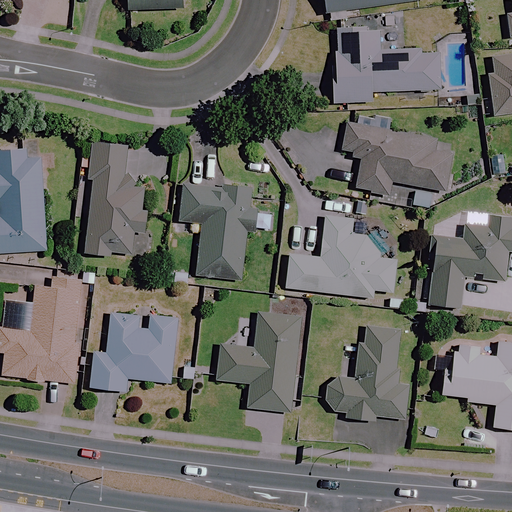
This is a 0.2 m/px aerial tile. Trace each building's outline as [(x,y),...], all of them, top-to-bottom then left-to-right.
[(121,0),(121,9),(177,10),(177,0),(121,0)] [(318,0),(321,16),(424,0),(318,0)] [(376,30),(332,31),(333,51),(329,51),(331,105),(370,104),(369,94),(436,91),(435,51),(377,53),(376,30)] [(479,97),(486,97),(489,118),(511,114),(511,56),(488,60),(474,62),(479,97)] [(473,107),(471,88),(439,90),(440,109),(473,107)] [(343,124),(339,153),(347,154),(346,160),(357,161),(352,192),(387,197),(389,185),(442,193),(448,155),(430,153),(432,138),(343,124)] [(127,147),(87,145),(82,259),(109,260),(110,255),(131,255),(132,236),(144,236),(145,212),(140,212),(141,186),(125,185),(127,147)] [(40,157),(0,158),(0,255),(44,254),(40,157)] [(256,211),(245,210),(246,190),(178,185),(175,222),(198,224),(194,278),(239,282),(242,238),(254,239),(256,211)] [(317,217),(313,257),(285,255),(283,288),(283,289),(373,300),(374,294),(390,296),(394,260),(378,259),(363,235),(350,234),(351,221),(317,217)] [(510,221),(469,217),(468,227),(461,226),(459,242),(431,239),(425,306),(458,310),(461,280),(502,284),(505,253),(511,254),(511,232),(509,232),(510,221)] [(50,279),(49,289),(33,287),(31,305),(0,302),(0,378),(72,386),(76,345),(73,345),(79,281),(50,279)] [(136,318),(107,315),(103,355),(90,354),(87,390),(124,393),(125,380),(168,384),(174,320),(148,317),(147,332),(135,331),(136,318)] [(296,319),(253,315),(250,350),(216,347),(213,382),(248,385),(245,410),(288,414),(296,319)] [(394,370),(398,332),(365,329),(363,345),(356,344),(352,380),(334,379),(330,413),(342,414),(341,420),(373,423),(374,418),(401,421),(405,386),(395,385),(397,370),(394,370)] [(476,343),(450,341),(448,370),(438,369),(436,396),(463,398),(463,404),(491,406),(489,431),(511,432),(511,345),(495,344),(476,343)]
